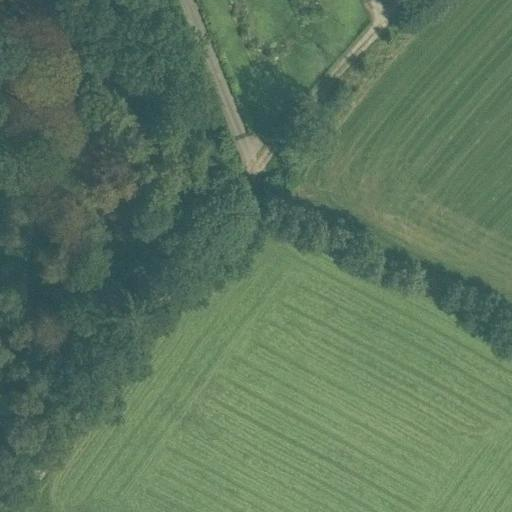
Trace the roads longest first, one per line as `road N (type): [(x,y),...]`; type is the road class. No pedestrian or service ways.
road 1 (track): [(401,0),(273,144),(12,511)]
road 2 (unknown): [(252,173),(183,0)]
